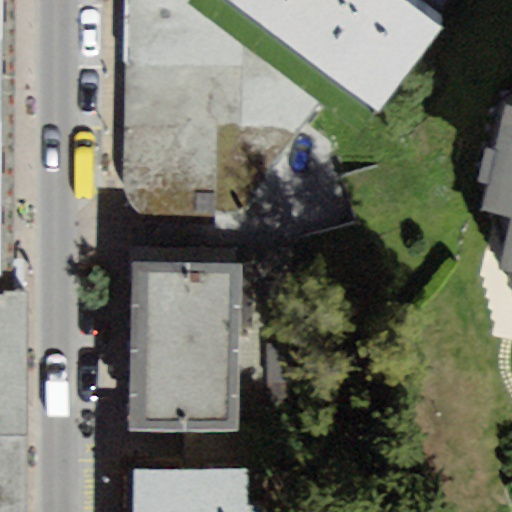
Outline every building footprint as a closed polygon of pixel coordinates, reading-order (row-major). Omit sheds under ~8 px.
[(294,0),(116,0),(120,229),(298,226),(294,0)] [(511,157),(473,359),(511,365),(511,157)] [(122,263),(117,435),(227,435),(230,265),(122,263)] [(0,437),(19,437),(18,288),(0,283),(0,437)] [(19,511),(19,437),(0,437),(0,511),(19,511)] [(157,476),(119,476),(119,511),(244,511),(243,476),(157,476)]
